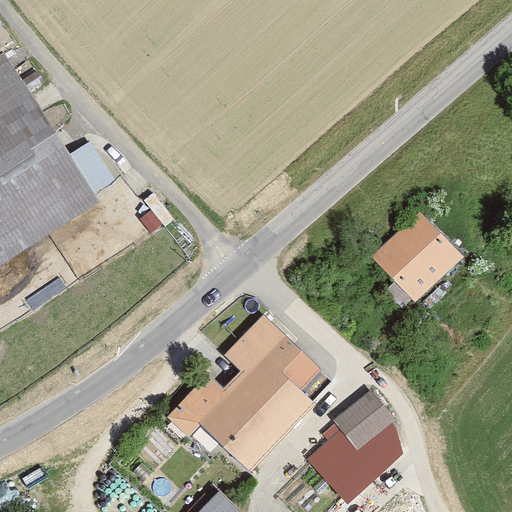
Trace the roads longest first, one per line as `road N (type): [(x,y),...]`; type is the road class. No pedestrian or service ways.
road 1 (tertiary): [(242,265),(511,33)]
road 2 (residential): [(242,265),(0,6)]
road 3 (tertiary): [(0,443),(141,352),(242,265)]
